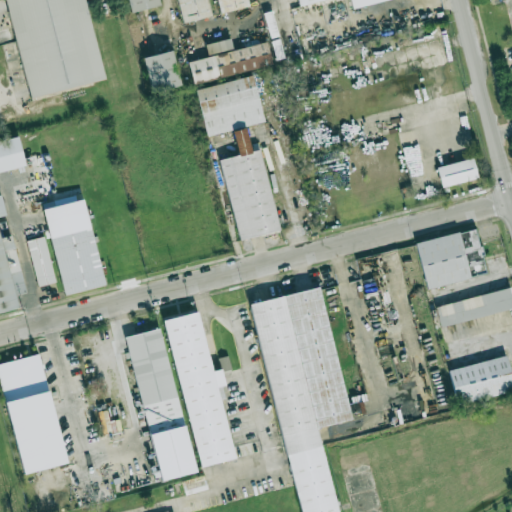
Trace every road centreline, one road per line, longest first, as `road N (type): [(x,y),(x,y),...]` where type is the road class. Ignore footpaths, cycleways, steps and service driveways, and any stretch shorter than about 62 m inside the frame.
road 1 (residential): [(0,333),(511,198)]
road 2 (residential): [(460,0),(511,209)]
